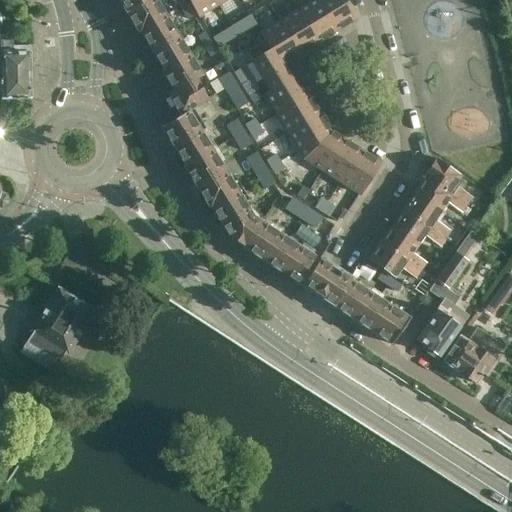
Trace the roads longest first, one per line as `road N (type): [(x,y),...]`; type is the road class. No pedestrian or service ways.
road 1 (residential): [(309,308),(408,151),(374,0)]
road 2 (tertiary): [(511,502),(278,350)]
road 3 (residential): [(504,429),(309,308)]
road 4 (tertiary): [(278,350),(159,239)]
